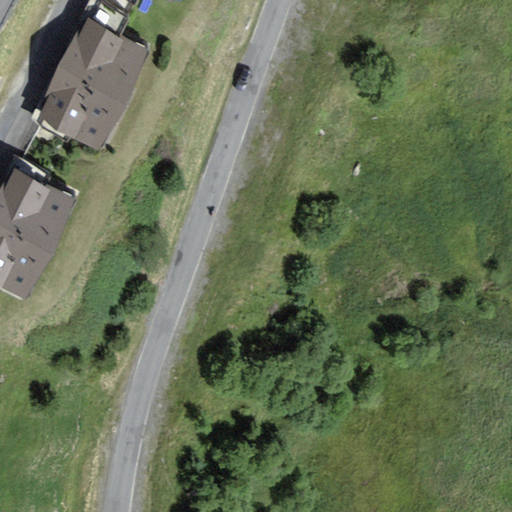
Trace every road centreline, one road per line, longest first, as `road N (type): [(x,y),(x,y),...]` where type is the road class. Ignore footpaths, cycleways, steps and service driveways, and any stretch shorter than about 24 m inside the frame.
road 1 (unclassified): [(283,0),(148,375),(120,511)]
road 2 (residential): [(69,0),(0,136)]
